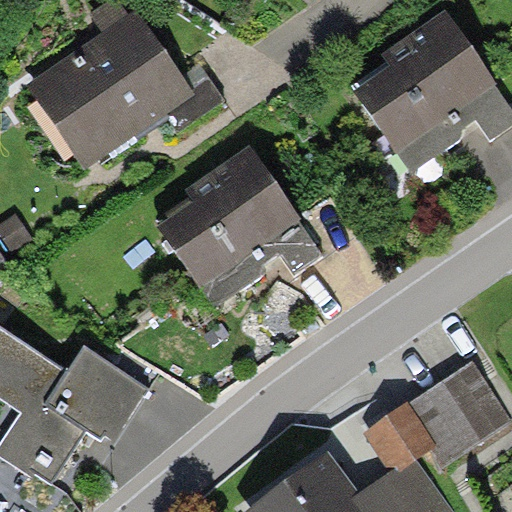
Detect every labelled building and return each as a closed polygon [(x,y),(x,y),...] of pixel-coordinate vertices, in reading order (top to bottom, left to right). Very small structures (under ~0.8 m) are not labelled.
[(185,99),(130,14),(124,19),(114,4),(88,21),(98,37),(17,89),(73,175),(166,115),(177,132),(218,105),(206,85),(185,99)] [(511,116),(511,92),(452,5),(386,51),(394,64),(361,86),(400,142),(423,126),(439,148),(471,125),(465,116),(480,106),(495,128),(511,116)] [(303,219),(250,145),(187,189),(195,201),(161,225),(220,308),(267,275),(261,267),(280,254),(295,276),(325,255),(301,222),(303,219)] [(70,370),(0,326),(0,395),(28,412),(12,436),(38,452),(28,469),(52,484),(84,433),(100,443),(137,383),(83,350),(70,370)] [(511,420),(475,364),(367,433),(390,472),(397,467),(400,471),(419,459),(433,451),(444,468),(511,424),(511,420)] [(332,451),(243,511),(456,511),(419,459),(400,471),(397,467),(390,472),(361,492),(332,451)]
